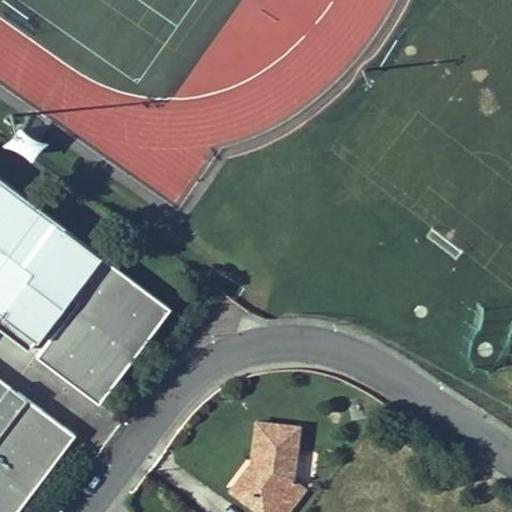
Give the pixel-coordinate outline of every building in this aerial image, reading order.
[(15,115),(2,133),(30,151),(42,134),(15,115)] [(0,310),(19,325),(10,335),(29,349),(53,317),(61,323),(37,356),(98,401),(170,306),(0,178),(0,310)] [(10,385),(0,376),(0,393),(2,395),(10,385)] [(2,395),(0,393),(0,511),(15,511),(75,433),(10,385),(2,395)] [(285,423),(245,430),(249,461),(255,460),(256,467),(242,486),(268,505),(262,511),(285,511),(304,485),(293,475),(285,423)] [(255,460),(249,461),(230,488),(261,511),(262,511),(268,505),(242,486),(256,467),(255,460)]
